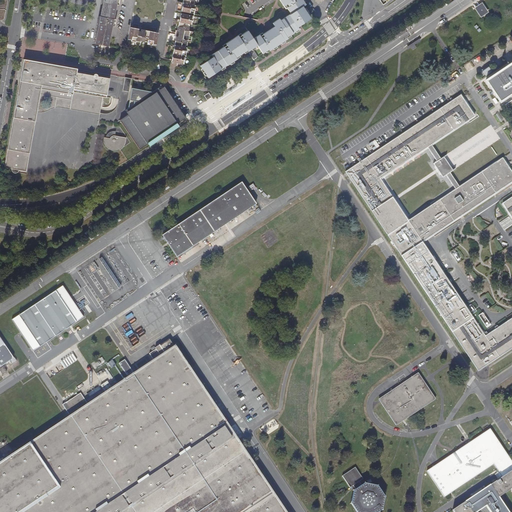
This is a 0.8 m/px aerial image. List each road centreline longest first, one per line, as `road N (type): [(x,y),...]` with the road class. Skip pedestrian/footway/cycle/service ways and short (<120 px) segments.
road 1 (residential): [(0,227),(37,233),(70,224),(208,132)]
road 2 (residential): [(208,132),(404,0)]
road 3 (unknown): [(486,201),(443,230),(443,244),(488,314),(511,309)]
